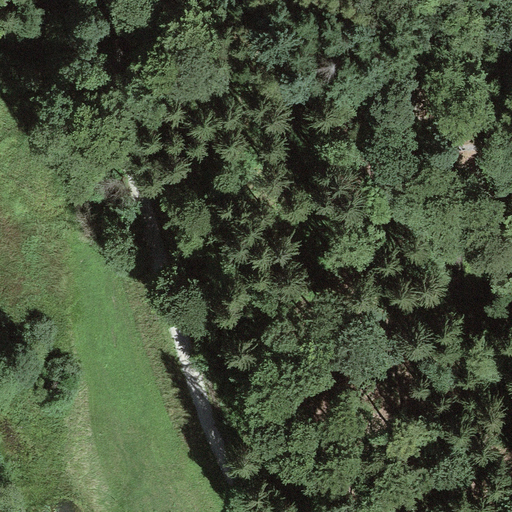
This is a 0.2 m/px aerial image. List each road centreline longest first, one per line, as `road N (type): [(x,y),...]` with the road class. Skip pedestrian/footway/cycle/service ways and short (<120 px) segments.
road 1 (track): [(121,0),(131,117),(186,351),(218,443),(254,511)]
road 2 (track): [(511,382),(486,359),(455,267),(464,227),(511,180)]
